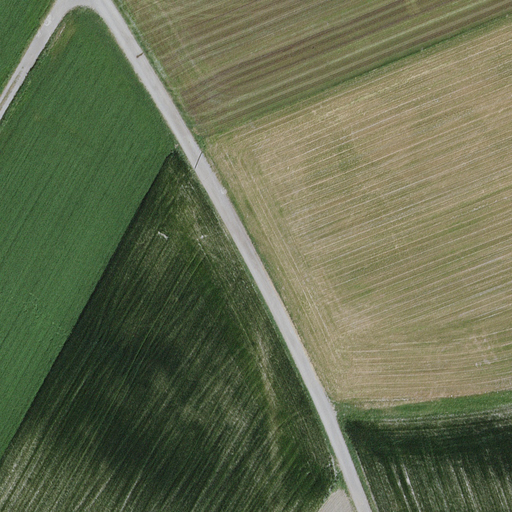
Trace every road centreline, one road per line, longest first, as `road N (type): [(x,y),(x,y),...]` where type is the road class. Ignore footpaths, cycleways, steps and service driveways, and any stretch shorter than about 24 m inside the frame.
road 1 (track): [(368,511),(282,299),(107,0)]
road 2 (track): [(66,0),(0,114)]
